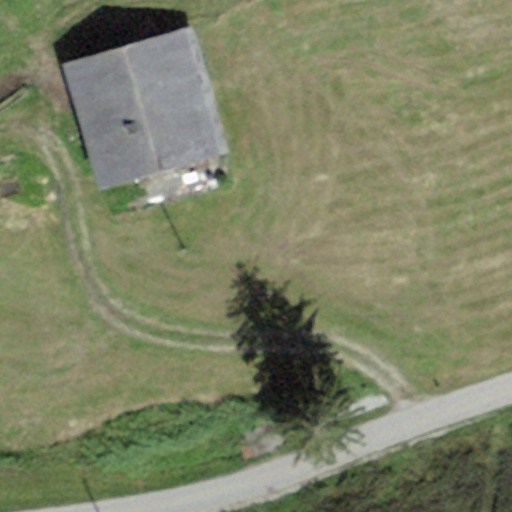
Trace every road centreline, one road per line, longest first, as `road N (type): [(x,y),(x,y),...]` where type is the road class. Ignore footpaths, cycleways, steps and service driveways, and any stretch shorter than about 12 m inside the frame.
road 1 (track): [(457,403),(325,339),(165,331),(101,308),(73,279),(52,204),(36,89)]
road 2 (track): [(511,387),(173,505),(130,511)]
